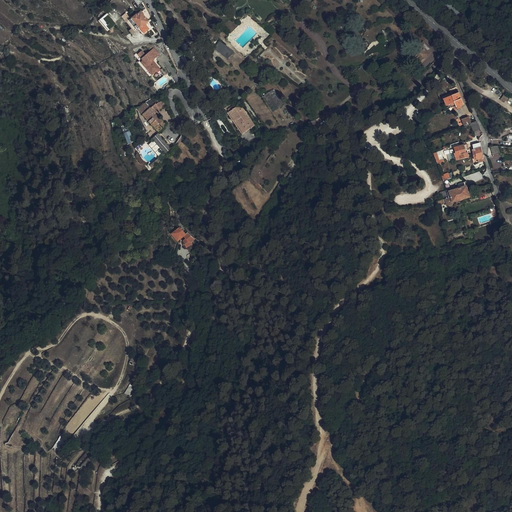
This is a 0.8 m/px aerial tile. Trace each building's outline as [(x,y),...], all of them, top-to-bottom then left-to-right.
[(433,0),(461,25),(467,19),(445,0),(433,0)] [(253,20),(258,24),(261,22),(264,25),(265,25),(268,22),(251,7),(245,14),(252,20),(253,20)] [(115,21),(106,12),(102,16),(110,25),(115,21)] [(131,18),(132,17),(127,12),(122,16),(126,22),(131,18)] [(148,21),(140,12),(136,15),(136,14),(132,17),(131,18),(140,28),(145,24),(148,21)] [(140,28),(131,18),(126,22),(135,32),(140,28)] [(145,24),(140,28),(144,33),(149,29),(145,24)] [(264,25),(262,28),(270,36),(273,32),(265,25),(264,25)] [(225,38),(231,43),(234,40),(229,35),(225,38)] [(303,55),(286,35),(279,40),(297,60),(303,55)] [(234,40),(231,43),(245,57),(249,54),(243,48),(234,40)] [(233,51),(220,41),(215,49),(228,59),(233,51)] [(422,62),(430,55),(428,53),(431,50),(423,42),(413,53),(422,62)] [(143,51),(140,53),(139,54),(148,66),(146,67),(152,74),(156,71),(155,69),(158,66),(153,60),(160,55),(154,48),(146,55),(143,51)] [(199,62),(193,50),(189,52),(189,53),(185,55),(185,57),(190,66),(199,62)] [(139,54),(140,53),(139,52),(135,55),(139,61),(138,62),(149,76),(152,74),(146,67),(148,66),(139,54)] [(451,90),(452,92),(453,95),(444,99),(448,108),(456,105),(458,110),(462,108),(461,106),(464,105),(457,87),(451,90)] [(284,105),(274,90),(263,97),(273,112),(284,105)] [(150,108),(154,104),(150,100),(135,107),(138,117),(154,136),(158,133),(141,114),(149,107),(150,108)] [(161,100),(154,104),(150,108),(149,107),(141,114),(158,133),(163,129),(164,124),(158,117),(159,115),(157,112),(165,104),(161,100)] [(241,105),(229,113),(243,134),(255,125),(241,105)] [(471,124),(469,117),(462,120),(464,126),(471,124)] [(314,118),(310,120),(314,128),(314,129),(318,127),(314,118)] [(481,130),(477,122),(471,124),(473,132),(481,130)] [(127,143),(134,141),(129,124),(122,126),(127,143)] [(171,148),(158,133),(154,136),(152,138),(166,153),(171,148)] [(478,164),(484,162),(480,144),(473,145),(474,150),(475,150),(476,153),(473,153),(475,161),(478,160),(478,164)] [(467,151),(468,151),(467,147),(465,147),(465,146),(455,147),(456,154),(454,154),(455,161),(469,159),(469,154),(468,154),(466,154),(466,152),(467,151)] [(455,161),(454,154),(453,150),(449,151),(450,154),(447,155),(448,162),(455,161)] [(438,156),(435,157),(437,165),(444,163),(443,160),(439,161),(438,156)] [(295,177),(290,174),(285,183),(290,186),(295,177)] [(446,191),(442,180),(436,182),(440,194),(446,191)] [(458,187),(446,191),(448,197),(445,198),(447,205),(454,203),(453,202),(470,196),(468,190),(465,182),(457,184),(458,187)] [(446,191),(440,194),(442,200),(442,199),(445,198),(448,197),(446,191)] [(430,206),(428,200),(424,202),(423,198),(420,199),(418,194),(405,198),(408,210),(421,206),(422,208),(430,206)] [(186,234),(180,227),(172,234),(178,242),(183,238),(185,239),(183,241),(187,249),(193,244),(192,242),(195,239),(188,233),(186,234)] [(130,397),(136,388),(130,384),(124,393),(130,397)]
